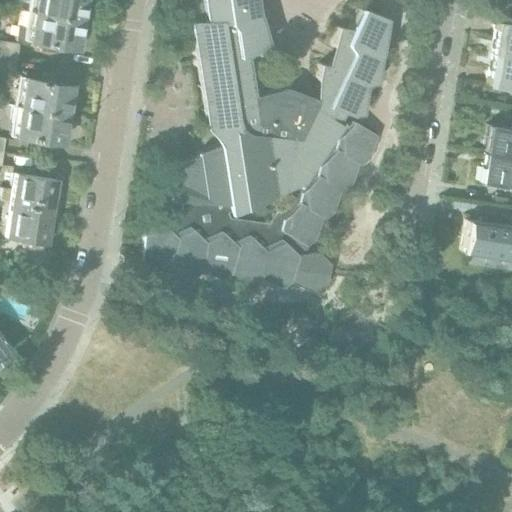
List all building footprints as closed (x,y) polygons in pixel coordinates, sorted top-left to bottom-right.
[(27,0),(26,9),(77,18),(80,0),(27,0)] [(178,200),(179,209),(172,210),(166,217),(141,230),(140,256),(142,257),(160,267),(168,261),(193,272),(201,266),(220,276),(227,269),(253,280),(260,274),(280,284),(288,277),(298,274),(301,261),(283,245),(289,237),(303,245),(312,238),(319,219),(321,218),(330,211),(337,190),(339,191),(348,184),(355,163),(357,164),(373,135),(350,121),(340,131),(333,127),(335,123),(333,122),(339,110),(345,113),(355,111),(360,82),(370,81),(380,17),(377,16),(362,10),(359,9),(357,8),(351,20),(349,24),(347,28),(335,26),(330,43),(337,49),(329,65),(318,63),(314,77),(320,84),(313,99),(293,91),(281,87),(275,88),(248,95),(242,52),(246,50),(245,46),(258,42),(256,34),(253,14),(252,9),(250,0),(183,0),(192,54),(192,60),(193,66),(196,85),(197,87),(200,109),(200,110),(202,124),(203,126),(220,128),(222,143),(196,152),(197,155),(163,168),(168,200),(178,200)] [(73,48),(77,18),(26,9),(23,26),(16,25),(14,38),(39,42),(39,48),(54,50),(55,45),(73,48)] [(489,51),(511,54),(511,23),(494,21),(489,51)] [(0,55),(14,57),(16,42),(0,39),(0,55)] [(511,54),(489,51),(484,84),(511,88),(511,54)] [(0,67),(12,69),(14,57),(0,55),(0,67)] [(157,61),(152,90),(165,92),(170,63),(157,61)] [(12,104),(63,112),(67,83),(52,81),(53,73),(39,71),(37,79),(20,76),(18,88),(14,87),(12,104)] [(58,143),(63,112),(12,104),(9,121),(13,122),(11,135),(41,140),(58,143)] [(482,153),(511,157),(511,127),(486,124),(482,153)] [(511,187),(511,157),(482,153),(477,181),(497,184),(497,186),(502,186),(502,185),(511,187)] [(6,200),(46,206),(48,197),(54,198),(57,179),(51,178),(9,171),(7,184),(9,184),(6,200)] [(40,249),(46,206),(6,200),(5,209),(1,208),(0,216),(0,217),(4,218),(1,234),(23,237),(22,247),(40,249)] [(511,253),(511,224),(485,221),(486,217),(478,216),(477,220),(463,219),(458,252),(506,259),(507,252),(511,253)] [(0,359),(9,352),(0,340),(0,359)]
